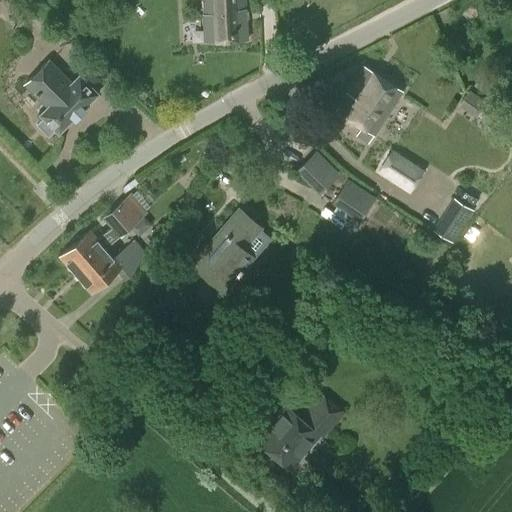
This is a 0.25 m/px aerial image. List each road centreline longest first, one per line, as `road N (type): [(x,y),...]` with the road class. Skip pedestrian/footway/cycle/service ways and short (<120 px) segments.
road 1 (tertiary): [(0,278),(98,188),(183,129),(430,0)]
road 2 (unclassified): [(48,329),(269,511)]
